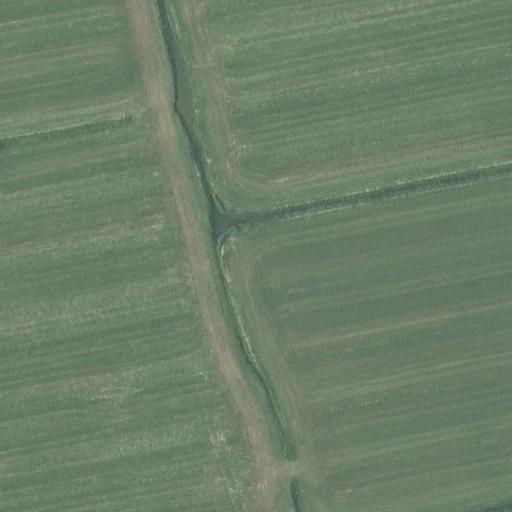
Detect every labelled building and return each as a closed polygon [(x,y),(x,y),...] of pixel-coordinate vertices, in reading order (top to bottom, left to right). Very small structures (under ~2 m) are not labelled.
[(354,0),(356,10),(382,5),(381,0),(354,0)] [(362,42),(337,47),(342,71),(384,63),(380,39),(388,38),(386,23),(359,28),(362,42)] [(511,37),(496,40),(503,78),(511,76),(511,37)] [(496,40),(476,44),(482,82),(503,78),(496,40)] [(476,44),(453,48),(460,86),(482,82),(476,44)] [(384,63),(342,71),(346,94),(371,90),(373,105),(400,100),(397,85),(388,87),(384,63)]
